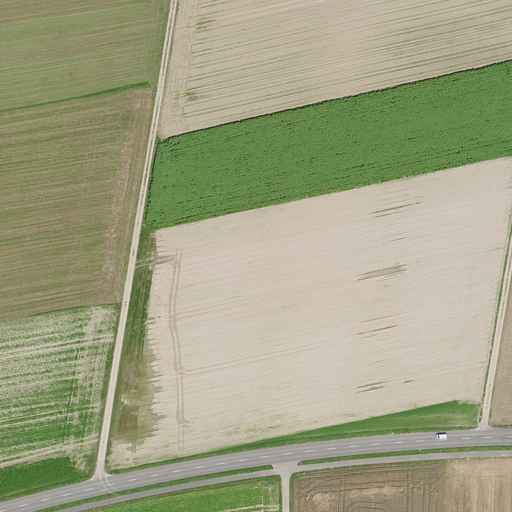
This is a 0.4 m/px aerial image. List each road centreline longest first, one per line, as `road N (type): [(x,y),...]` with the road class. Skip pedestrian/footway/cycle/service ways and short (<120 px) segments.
road 1 (tertiary): [(511,435),(286,452),(0,511)]
road 2 (track): [(96,486),(175,0)]
road 3 (track): [(481,435),(511,248)]
